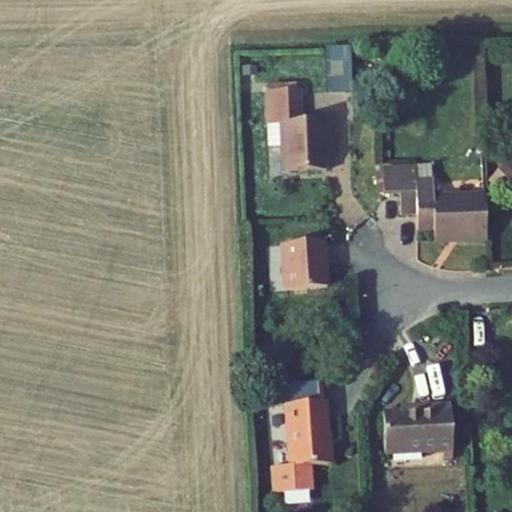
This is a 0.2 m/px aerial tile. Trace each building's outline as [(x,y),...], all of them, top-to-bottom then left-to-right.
[(349,92),(347,49),(322,50),(324,94),(349,92)] [(296,97),(262,99),(266,161),(280,160),(281,185),(303,184),(324,183),(323,151),(327,151),(325,128),(298,129),(296,97)] [(427,186),(426,169),(391,170),(392,188),(427,186)] [(427,202),(427,186),(392,188),(391,170),(361,171),(362,205),(379,205),(380,224),(396,224),(396,240),(427,239),(427,250),(439,249),(451,249),(452,254),(484,252),(481,199),(427,202)] [(277,254),(281,303),(326,298),(324,274),(322,250),(277,254)] [(332,396),(332,386),(277,388),(277,408),(294,407),(295,470),(281,470),(282,495),(317,494),(316,469),(337,469),(335,406),(332,406),(332,396)] [(382,421),(385,458),(454,454),(451,407),(437,408),(422,408),(422,419),(401,420),(382,421)] [(400,409),(401,420),(422,419),(422,408),(400,409)]
